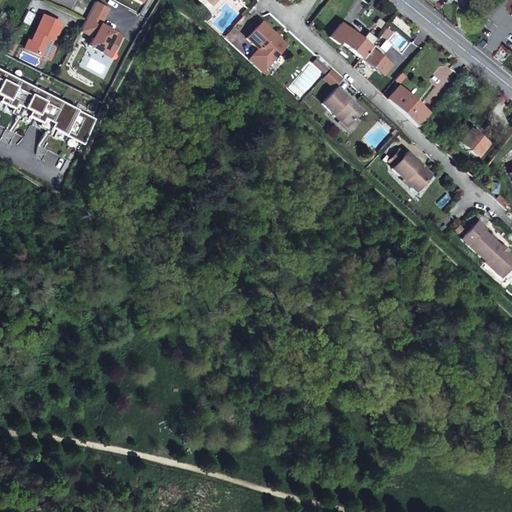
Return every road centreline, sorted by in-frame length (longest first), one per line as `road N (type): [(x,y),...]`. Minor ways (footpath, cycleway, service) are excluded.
road 1 (residential): [(304,0),(290,19),(509,222)]
road 2 (secondary): [(402,0),(511,87)]
